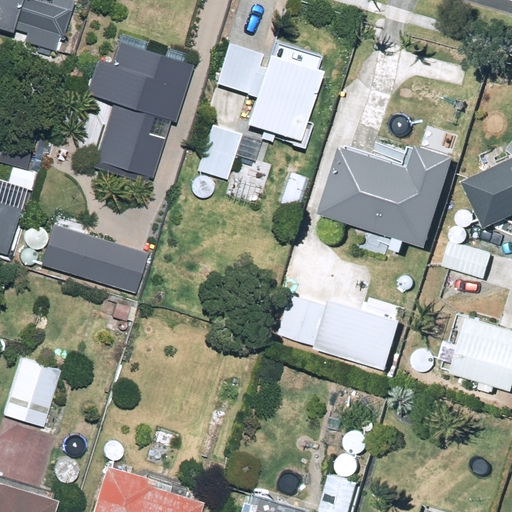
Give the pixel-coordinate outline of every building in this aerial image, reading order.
[(0,0),(0,21),(6,23),(13,0),(0,0)] [(13,0),(6,23),(24,29),(22,35),(51,45),(56,31),(59,32),(65,11),(74,13),(78,2),(71,0),(13,0)] [(292,130),(314,58),(311,58),(314,44),(267,30),(270,20),(230,8),(221,39),(257,51),(238,115),(292,130)] [(170,114),(187,56),(178,53),(181,44),(163,40),(161,48),(113,33),(106,58),(92,53),(82,85),(86,87),(81,104),(93,108),(98,90),(109,93),(89,162),(145,179),(165,112),(170,114)] [(58,120),(68,123),(73,109),(62,105),(58,120)] [(208,119),(194,166),(223,176),(237,129),(234,128),(237,119),(215,113),(212,121),(208,119)] [(511,131),(504,141),(511,147),(511,148),(493,157),(489,148),(480,152),(484,163),(460,174),(482,220),(511,206),(511,131)] [(315,203),(422,238),(452,148),(413,135),(411,141),(406,139),(403,147),(376,138),(373,148),(337,136),(315,203)] [(36,154),(14,150),(9,182),(31,186),(36,154)] [(224,191),(255,201),(260,185),(230,175),(224,191)] [(278,205),(296,211),(306,181),(288,175),(278,205)] [(0,202),(0,246),(3,248),(17,209),(0,202)] [(37,259),(132,289),(145,249),(49,219),(37,259)] [(441,261),(483,274),(491,251),(449,237),(441,261)] [(292,292),(282,328),(388,357),(398,322),(292,292)] [(134,303),(114,299),(110,313),(131,317),(134,303)] [(511,375),(511,324),(465,310),(456,340),(441,336),(437,352),(452,357),(449,366),(480,376),(477,384),(492,388),(493,381),(509,386),(511,375)] [(56,365),(17,353),(0,403),(0,409),(38,422),(56,365)] [(75,393),(96,400),(100,388),(79,381),(75,393)] [(192,511),(193,510),(196,511),(198,505),(195,504),(197,495),(165,485),(167,478),(100,458),(83,511),(192,511)] [(44,511),(51,491),(39,487),(40,484),(0,471),(0,511),(44,511)] [(331,511),(347,511),(355,478),(326,471),(317,508),(331,511)] [(289,511),(276,508),(279,497),(240,486),(235,504),(232,503),(229,511),(289,511)]
